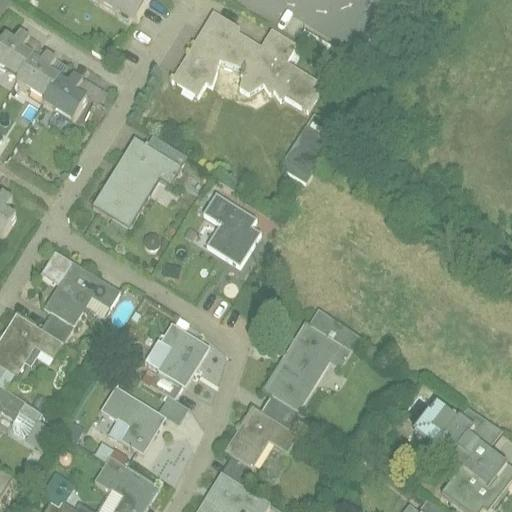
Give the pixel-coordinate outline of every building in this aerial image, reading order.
[(85,0),(137,29),(153,0),(85,0)] [(209,16),(169,88),(197,103),(218,66),(241,78),(233,93),(245,100),(261,92),(307,118),(323,89),(285,68),(295,51),(270,37),(261,53),(233,38),(237,31),(209,16)] [(4,43),(0,49),(0,70),(23,82),(19,90),(49,106),(45,114),(75,129),(90,107),(57,91),(62,83),(33,69),(36,62),(4,43)] [(312,118),(276,173),(303,191),(339,135),(312,118)] [(134,146),(95,211),(114,223),(130,233),(159,185),(170,191),(181,174),(134,146)] [(216,201),(204,219),(221,230),(208,251),(240,271),(260,240),(250,233),(255,227),(216,201)] [(0,238),(6,241),(21,219),(0,209),(0,238)] [(306,225),(281,262),(439,364),(463,326),(306,225)] [(124,297),(73,269),(38,330),(18,319),(0,351),(0,505),(0,506),(14,481),(0,472),(0,419),(35,439),(46,420),(9,399),(29,362),(51,374),(84,317),(106,329),(124,297)] [(128,431),(119,445),(108,465),(96,485),(113,495),(102,511),(146,511),(157,493),(135,481),(146,461),(165,427),(179,434),(191,413),(177,406),(209,352),(171,329),(160,347),(171,353),(149,389),(169,401),(159,418),(118,396),(106,418),(128,431)] [(232,465),(202,511),(269,511),(271,510),(244,493),(271,449),(289,460),(311,426),(298,419),(329,370),(339,376),(350,358),(305,329),(262,397),(273,404),(263,419),(254,413),(224,460),(232,465)] [(511,371),(481,351),(460,381),(511,416),(511,371)] [(442,498),(460,511),(492,511),(503,498),(490,487),(502,471),(464,442),(469,436),(433,408),(411,436),(461,474),(442,498)]
